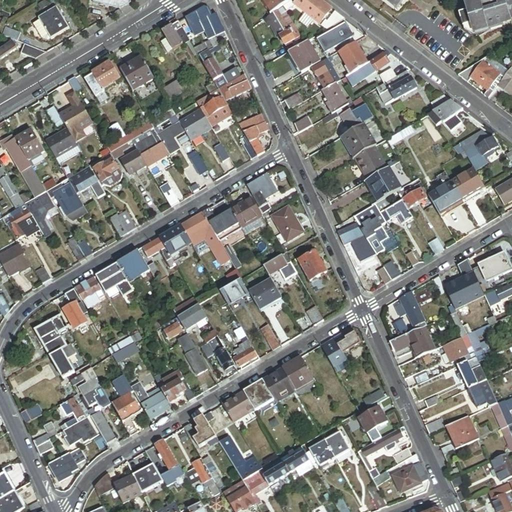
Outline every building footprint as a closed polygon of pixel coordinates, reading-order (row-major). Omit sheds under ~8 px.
[(131,3),(131,0),(94,0),(94,4),(122,9),(131,3)] [(289,3),(287,0),(262,0),(271,14),(289,3)] [(331,11),(318,0),(298,0),(294,6),(296,7),(319,26),(331,11)] [(404,0),(376,0),(392,12),(400,0),(403,0),(404,1),(404,0)] [(395,12),(404,1),(403,0),(400,0),(392,12),(393,13),(395,12)] [(511,0),(493,0),(490,5),(491,7),(487,8),(485,0),(481,0),(470,3),(473,12),(466,13),(470,28),(477,26),(479,32),(511,22),(511,0)] [(291,4),(284,8),(287,13),(296,7),(294,6),(291,4)] [(202,22),(213,17),(209,9),(204,8),(187,18),(193,29),(201,24),(203,23),(202,22)] [(58,9),(40,20),(40,21),(52,41),(71,29),(58,9)] [(285,14),(282,9),(268,19),(270,22),(279,17),(285,14)] [(295,30),(285,14),(279,17),(289,33),(295,30)] [(345,22),(335,14),(328,24),(326,23),(322,28),(326,33),(344,22),(345,22)] [(226,34),(217,15),(213,17),(202,22),(203,23),(211,41),(226,34)] [(279,17),(270,22),(280,39),(289,33),(279,17)] [(52,41),(40,21),(35,24),(44,39),(50,42),(52,41)] [(190,42),(179,22),(163,32),(167,39),(174,51),(190,42)] [(344,22),(326,33),(315,39),(318,44),(320,42),(324,49),(352,34),(347,25),(346,26),(346,25),(344,22)] [(477,26),(470,28),(471,31),(480,36),(511,26),(511,22),(479,32),(477,26)] [(22,34),(7,28),(4,35),(19,41),(22,34)] [(300,38),(295,30),(289,33),(280,39),(285,47),(294,42),(300,38)] [(229,41),(226,34),(211,41),(215,49),(229,41)] [(303,44),(300,38),(294,42),(297,48),(303,44)] [(174,51),(167,39),(162,43),(168,54),(174,51)] [(211,41),(206,44),(211,52),(215,49),(211,41)] [(232,47),(229,41),(215,49),(211,52),(209,53),(212,58),(232,47)] [(16,42),(0,52),(0,61),(21,47),(16,42)] [(297,48),(294,42),(285,47),(289,54),(304,45),(303,44),(297,48)] [(321,64),(309,43),(304,45),(289,54),(301,75),(321,64)] [(368,65),(355,43),(338,54),(351,76),(368,65)] [(38,60),(48,53),(26,44),(22,54),(38,60)] [(200,58),(209,53),(211,52),(206,44),(195,50),(198,55),(200,58)] [(212,58),(209,53),(200,58),(205,66),(214,61),(212,58)] [(368,65),(351,76),(347,78),(352,88),(377,73),(389,63),(385,58),(383,55),(368,65)] [(510,73),(489,57),(482,61),(484,63),(505,79),(510,73)] [(133,93),(155,80),(142,59),(121,72),(124,77),(133,93)] [(340,82),(327,60),(321,64),(322,65),(313,71),(325,91),(336,84),(340,82)] [(215,82),(224,77),(214,61),(205,66),(215,82)] [(482,61),(458,76),(467,83),(471,78),(484,63),(482,61)] [(124,77),(121,72),(115,62),(110,64),(92,74),(94,76),(86,81),(96,99),(105,93),(103,91),(120,81),(120,80),(124,77)] [(505,79),(484,63),(471,78),(488,91),(484,96),(489,100),(496,91),(498,88),(501,85),(500,85),(505,79)] [(241,78),(237,69),(224,77),(226,82),(217,87),(219,91),(241,78)] [(511,70),(511,71),(501,85),(498,88),(511,98),(511,97),(511,70)] [(386,84),(395,79),(391,71),(379,78),(383,86),(384,85),(386,84)] [(386,84),(387,86),(390,92),(411,80),(407,72),(395,79),(386,84)] [(233,99),(252,91),(245,76),(241,78),(219,91),(227,104),(233,101),(233,99)] [(214,82),(217,87),(226,82),(224,77),(215,82),(214,82)] [(190,89),(184,78),(164,90),(171,101),(190,89)] [(83,90),(76,79),(69,82),(72,87),(76,94),(83,90)] [(390,92),(395,101),(416,89),(411,80),(390,92)] [(218,90),(213,82),(206,86),(206,88),(203,90),(207,97),(218,90)] [(349,106),(336,84),(325,91),(322,93),(329,104),(327,105),(332,115),(349,106)] [(383,86),(376,90),(386,107),(395,101),(390,92),(387,86),(385,87),(384,85),(383,86)] [(83,105),(76,94),(72,87),(64,91),(75,110),(76,110),(82,106),(83,105)] [(498,88),(496,91),(509,101),(511,98),(498,88)] [(227,104),(219,91),(198,104),(202,111),(207,119),(217,114),(222,111),(229,107),(227,104)] [(284,103),(289,112),(303,104),(298,95),(284,103)] [(435,113),(451,103),(444,97),(430,105),(435,113)] [(365,103),(362,99),(351,106),(352,108),(353,110),(365,103)] [(464,112),(451,103),(435,113),(432,114),(450,129),(461,123),(456,117),(464,112)] [(63,120),(55,106),(47,111),(55,125),(63,120)] [(82,106),(76,110),(79,116),(86,112),(82,106)] [(352,108),(351,106),(335,115),(336,117),(352,108)] [(367,110),(354,118),(357,123),(360,122),(362,126),(373,120),(367,110)] [(176,116),(173,111),(152,123),(155,129),(160,126),(169,121),(176,116)] [(213,129),(207,119),(202,111),(181,123),(186,131),(192,142),(213,129)] [(357,123),(354,118),(350,112),(341,118),(347,128),(341,132),(344,137),(362,126),(360,122),(357,123)] [(337,119),(336,117),(335,115),(325,121),(328,125),(337,119)] [(174,138),(186,131),(181,123),(177,116),(176,116),(169,121),(173,127),(164,132),(160,126),(155,129),(171,155),(171,156),(181,150),(174,138)] [(244,134),(266,123),(263,116),(250,122),(251,124),(241,129),(244,134)] [(293,127),(299,136),(313,127),(308,118),(293,127)] [(65,124),(63,120),(55,125),(58,129),(65,124)] [(134,142),(155,129),(152,123),(151,122),(109,148),(112,154),(121,149),(134,142)] [(269,130),(266,123),(244,134),(246,137),(247,139),(269,130)] [(355,160),(376,148),(363,126),(342,139),(354,161),(355,160)] [(403,140),(414,134),(411,127),(387,141),(391,147),(403,140)] [(57,160),(79,147),(68,129),(46,142),(57,160)] [(149,168),(171,155),(155,129),(134,142),(140,152),(147,164),(149,168)] [(270,131),(269,130),(247,139),(258,157),(265,153),(258,140),(262,134),(270,131)] [(32,131),(17,140),(30,162),(45,153),(32,131)] [(489,138),(483,133),(463,145),(467,151),(489,138)] [(38,199),(48,193),(44,186),(30,162),(17,140),(15,137),(4,143),(38,199)] [(247,139),(246,137),(240,141),(252,161),(258,157),(247,139)] [(493,140),(486,144),(477,149),(483,158),(498,149),(493,140)] [(486,144),(485,142),(464,154),(475,171),(484,166),(483,158),(477,149),(486,144)] [(230,159),(222,145),(215,149),(223,163),(230,159)] [(389,169),(376,148),(355,160),(362,174),(365,172),(370,181),(389,169)] [(124,155),(121,149),(112,154),(116,160),(124,155)] [(147,164),(140,152),(122,162),(130,175),(147,164)] [(209,172),(197,152),(189,157),(201,177),(209,172)] [(116,160),(112,154),(91,167),(99,182),(102,180),(104,184),(113,178),(111,175),(121,169),(120,168),(119,168),(115,161),(116,160)] [(99,182),(91,167),(69,180),(78,195),(91,187),(100,182),(99,182)] [(26,205),(4,168),(0,170),(0,179),(18,210),(26,205)] [(112,187),(123,181),(124,175),(121,169),(111,175),(113,178),(104,184),(102,180),(99,182),(100,182),(103,187),(106,186),(112,187)] [(401,190),(389,170),(364,184),(376,205),(401,190)] [(485,189),(474,171),(451,185),(462,202),(485,189)] [(59,178),(63,184),(69,180),(66,174),(59,178)] [(278,193),(268,175),(248,187),(265,215),(273,210),(267,200),(278,193)] [(44,186),(48,193),(59,187),(55,180),(44,186)] [(511,181),(495,191),(505,207),(511,203),(511,181)] [(103,187),(100,182),(91,187),(98,200),(107,195),(103,187)] [(69,217),(85,207),(71,185),(55,194),(69,217)] [(180,204),(169,185),(161,189),(172,209),(180,204)] [(429,198),(421,185),(418,186),(426,200),(429,198)] [(439,216),(462,202),(451,185),(429,198),(439,216)] [(405,195),(402,190),(397,193),(402,202),(408,211),(426,200),(418,186),(411,191),(411,192),(405,195)] [(488,194),(485,189),(462,202),(465,207),(488,194)] [(277,198),(281,205),(294,197),(290,190),(277,198)] [(56,207),(48,193),(38,199),(26,205),(41,230),(44,236),(51,232),(50,232),(45,222),(46,219),(50,211),(56,207)] [(253,199),(232,211),(242,229),(260,219),(263,217),(253,199)] [(408,211),(402,202),(381,215),(386,224),(396,218),(400,216),(405,223),(412,219),(408,211)] [(465,207),(462,202),(439,216),(442,221),(465,207)] [(41,230),(26,205),(18,210),(12,214),(14,218),(10,221),(12,222),(9,224),(18,240),(26,236),(27,238),(41,230)] [(74,222),(89,214),(85,207),(69,217),(70,220),(74,222)] [(303,232),(289,207),(271,218),(285,242),(303,232)] [(376,214),(372,208),(354,219),(357,224),(358,224),(376,214)] [(214,218),(209,210),(203,213),(210,224),(213,222),(214,222),(214,218)] [(231,211),(214,222),(213,222),(221,236),(231,230),(239,226),(231,211)] [(137,230),(127,212),(119,217),(129,234),(137,230)] [(210,224),(203,213),(182,226),(191,242),(207,233),(219,254),(225,251),(221,244),(219,240),(210,224)] [(14,218),(12,214),(3,219),(7,225),(9,224),(12,222),(10,221),(14,218)] [(129,234),(119,217),(118,216),(110,220),(122,239),(129,234)] [(401,226),(405,223),(400,216),(396,218),(401,226)] [(54,230),(49,220),(46,219),(45,222),(50,232),(54,230)] [(260,219),(242,229),(246,236),(264,226),(260,219)] [(357,224),(354,219),(345,224),(348,229),(357,224)] [(389,241),(377,221),(371,225),(370,222),(363,227),(365,230),(363,232),(362,232),(366,239),(367,242),(375,237),(380,246),(389,241)] [(362,232),(357,224),(348,229),(338,234),(344,248),(366,239),(362,232)] [(191,242),(182,226),(161,239),(171,257),(181,251),(193,244),(191,242)] [(233,234),(231,230),(221,236),(223,240),(233,234)] [(171,257),(161,239),(144,249),(149,259),(161,252),(171,269),(177,266),(173,259),(171,257)] [(230,259),(236,270),(241,268),(226,241),(221,244),(225,251),(230,259)] [(435,257),(443,252),(437,241),(428,246),(435,257)] [(87,260),(94,256),(86,242),(79,247),(87,260)] [(194,247),(193,244),(181,251),(171,257),(173,259),(194,247)] [(32,265),(20,246),(0,258),(0,260),(4,267),(8,275),(10,278),(32,265)] [(81,264),(87,260),(79,247),(73,250),(81,264)] [(230,259),(225,251),(219,254),(224,263),(230,259)] [(148,267),(139,252),(116,265),(117,266),(127,283),(140,274),(142,277),(151,272),(148,267)] [(420,263),(414,252),(407,256),(413,267),(420,263)] [(328,273),(316,253),(300,262),(311,283),(328,273)] [(511,271),(511,269),(505,254),(479,266),(487,283),(511,271)] [(299,278),(286,255),(264,267),(269,276),(279,270),(288,285),(299,278)] [(236,270),(230,259),(224,263),(231,275),(215,284),(221,293),(242,281),(236,270)] [(154,264),(148,267),(151,272),(155,279),(161,275),(154,264)] [(116,289),(127,283),(117,266),(97,278),(107,294),(116,288),(116,289)] [(0,279),(8,275),(4,267),(0,269),(0,279)] [(52,281),(45,268),(36,273),(43,286),(52,281)] [(383,288),(391,284),(383,270),(376,275),(383,288)] [(102,292),(94,279),(76,289),(89,310),(102,302),(100,300),(105,298),(101,292),(102,292)] [(245,285),(242,281),(221,293),(229,306),(249,295),(244,286),(245,285)] [(261,313),(283,300),(281,297),(280,295),(272,281),(250,293),(261,313)] [(440,284),(439,282),(418,295),(422,302),(440,292),(443,290),(440,284)] [(133,293),(127,283),(116,289),(119,294),(123,300),(133,293)] [(447,293),(443,283),(440,284),(443,290),(440,292),(442,298),(448,296),(447,293)] [(496,290),(484,296),(490,307),(497,304),(511,296),(511,286),(497,293),(496,290)] [(452,291),(447,293),(448,296),(451,301),(453,299),(458,309),(466,306),(464,303),(473,299),(467,287),(461,290),(461,289),(453,293),(452,291)] [(110,299),(119,294),(116,289),(116,288),(107,294),(110,299)] [(89,314),(75,290),(66,296),(71,304),(72,304),(73,306),(77,304),(88,323),(90,322),(86,316),(89,314)] [(9,308),(0,293),(0,292),(0,310),(5,320),(10,313),(9,308)] [(418,309),(412,294),(400,301),(402,306),(407,317),(413,330),(425,324),(424,321),(418,309)] [(178,319),(200,306),(196,299),(174,312),(178,319)] [(77,304),(73,306),(65,311),(76,330),(88,323),(77,304)] [(207,319),(200,306),(178,319),(181,323),(186,332),(207,319)] [(407,317),(402,306),(395,309),(401,320),(407,317)] [(424,306),(418,309),(424,321),(430,318),(424,306)] [(469,313),(466,306),(458,309),(461,317),(469,313)] [(315,327),(325,322),(317,308),(307,314),(315,327)] [(69,329),(62,317),(36,332),(42,341),(45,348),(51,357),(63,351),(67,348),(60,334),(69,329)] [(181,323),(178,319),(161,329),(164,333),(162,334),(166,340),(168,339),(169,341),(183,333),(178,325),(181,323)] [(402,322),(395,325),(401,339),(409,336),(408,332),(407,332),(402,322)] [(275,352),(282,348),(269,326),(262,330),(275,352)] [(489,327),(474,334),(477,339),(492,332),(489,327)] [(430,337),(426,328),(412,335),(409,336),(401,339),(391,344),(395,353),(419,343),(425,356),(441,349),(434,335),(430,337)] [(242,329),(235,333),(240,341),(246,337),(242,329)] [(352,329),(334,339),(343,356),(362,345),(352,329)] [(203,338),(207,345),(219,339),(215,332),(203,338)] [(135,344),(143,340),(139,334),(132,338),(135,344)] [(477,339),(474,334),(467,337),(472,347),(477,359),(484,356),(480,346),(477,339)] [(178,341),(187,355),(196,349),(188,335),(178,341)] [(472,347),(467,337),(463,338),(468,349),(472,347)] [(113,357),(135,344),(132,338),(110,351),(113,357)] [(215,355),(225,349),(219,339),(207,345),(202,348),(209,360),(214,357),(213,356),(215,355)] [(343,356),(334,339),(322,347),(334,368),(347,361),(343,356)] [(461,340),(445,347),(452,364),(455,362),(469,356),(461,340)] [(249,342),(241,346),(242,348),(240,349),(243,355),(235,360),(240,368),(258,358),(253,350),(254,350),(249,342)] [(480,346),(484,356),(491,353),(486,343),(480,346)] [(139,351),(135,344),(113,357),(117,364),(139,351)] [(76,355),(71,346),(67,348),(63,351),(68,360),(76,355)] [(199,376),(208,370),(196,349),(187,355),(199,376)] [(235,376),(239,373),(225,349),(215,355),(226,372),(227,372),(228,375),(233,372),(235,376)] [(63,351),(51,357),(64,380),(76,374),(68,360),(63,351)] [(469,356),(455,362),(458,368),(467,364),(471,362),(469,356)] [(316,382),(302,359),(289,366),(291,369),(285,373),(297,393),(316,382)] [(479,364),(477,359),(471,362),(467,364),(471,372),(481,368),(479,364)] [(471,372),(467,364),(458,368),(468,391),(478,387),(471,372)] [(90,366),(77,374),(79,378),(93,370),(90,366)] [(481,368),(471,372),(478,387),(488,383),(481,368)] [(103,387),(93,370),(79,378),(72,382),(74,387),(85,381),(87,384),(79,389),(84,397),(90,407),(98,403),(95,398),(99,396),(96,391),(103,387)] [(297,393),(285,373),(283,370),(264,382),(275,401),(278,405),(297,393)] [(185,380),(181,373),(164,383),(167,388),(170,386),(171,388),(185,380)] [(415,379),(418,387),(430,381),(427,374),(415,379)] [(134,392),(126,378),(114,384),(123,399),(133,393),(134,392)] [(189,403),(196,399),(185,380),(171,388),(170,386),(167,388),(164,383),(159,385),(170,405),(178,400),(176,398),(184,394),(189,403)] [(275,401),(264,382),(245,393),(255,411),(256,413),(275,401)] [(492,392),(488,383),(478,387),(482,397),(492,392)] [(482,397),(478,387),(468,391),(478,412),(487,408),(482,397)] [(140,402),(151,421),(170,409),(159,390),(140,402)] [(381,392),(375,396),(379,403),(386,400),(381,392)] [(498,404),(492,392),(482,397),(487,408),(478,412),(478,413),(491,407),(498,404)] [(123,399),(113,405),(124,424),(136,417),(138,418),(143,415),(143,412),(144,412),(133,393),(123,399)] [(255,411),(245,393),(223,406),(234,424),(255,411)] [(81,399),(79,395),(74,398),(75,399),(68,403),(75,414),(78,420),(76,422),(75,420),(65,425),(66,426),(68,430),(89,418),(91,417),(87,409),(81,399)] [(364,402),(368,410),(373,407),(378,404),(379,403),(375,396),(364,402)] [(90,407),(84,397),(81,399),(87,409),(90,407)] [(426,403),(429,410),(440,404),(437,398),(426,403)] [(178,400),(170,405),(173,409),(183,404),(180,399),(178,400)] [(275,401),(256,413),(258,416),(278,405),(275,401)] [(511,425),(511,420),(503,402),(498,404),(508,427),(511,425)] [(75,414),(68,403),(61,407),(67,418),(75,414)] [(491,407),(502,430),(508,427),(498,404),(491,407)] [(38,405),(21,414),(28,425),(44,415),(38,405)] [(341,425),(360,414),(355,405),(336,416),(341,425)] [(380,409),(376,411),(360,420),(369,435),(389,424),(380,409)] [(103,437),(108,446),(117,440),(101,412),(92,418),(103,437)] [(217,439),(204,417),(195,423),(200,431),(198,432),(200,437),(195,440),(200,449),(217,439)] [(89,418),(68,430),(65,432),(68,437),(66,438),(71,447),(83,440),(85,444),(90,441),(91,441),(100,436),(89,418)] [(467,447),(479,441),(468,418),(449,428),(456,443),(442,449),(446,457),(465,448),(467,447)] [(442,420),(426,428),(430,437),(446,429),(442,420)] [(51,423),(44,428),(48,434),(55,430),(51,423)] [(132,437),(140,433),(134,423),(126,427),(132,437)] [(196,436),(190,426),(184,429),(190,439),(196,436)] [(511,435),(508,427),(502,430),(511,452),(511,435)] [(59,436),(55,430),(48,434),(48,435),(49,434),(52,440),(59,436)] [(405,438),(401,430),(362,452),(366,459),(367,459),(386,449),(389,454),(396,450),(396,446),(397,445),(396,443),(399,442),(405,438)] [(48,435),(34,443),(37,449),(50,441),(52,440),(49,434),(48,435)] [(341,434),(326,442),(336,460),(350,452),(351,452),(346,442),(344,439),(341,434)] [(101,450),(108,446),(103,437),(96,441),(101,450)] [(220,444),(241,477),(248,473),(227,440),(220,444)] [(50,441),(37,449),(41,456),(54,449),(50,441)] [(181,470),(164,441),(156,446),(161,455),(159,457),(162,462),(164,460),(173,475),(181,470)] [(336,460),(326,442),(311,451),(318,464),(321,469),(322,469),(336,460)] [(256,468),(261,465),(260,465),(248,445),(243,448),(242,455),(246,462),(251,459),(256,468)] [(307,453),(304,447),(283,459),(292,474),(312,462),(307,453)] [(465,448),(446,457),(450,466),(470,457),(467,451),(465,448)] [(81,449),(51,466),(61,484),(73,477),(72,474),(79,470),(77,467),(87,460),(81,449)] [(405,463),(413,458),(408,450),(393,459),(398,467),(405,463)] [(318,464),(311,451),(307,453),(312,462),(314,466),(318,464)] [(206,452),(200,455),(203,460),(207,467),(213,463),(206,452)] [(336,460),(339,465),(353,457),(350,452),(336,460)] [(362,452),(358,454),(374,481),(381,477),(376,470),(374,471),(367,459),(366,459),(362,452)] [(264,471),(281,461),(277,454),(260,465),(261,465),(264,471)] [(421,464),(417,456),(413,458),(405,463),(409,470),(414,467),(421,464)] [(511,480),(511,468),(507,458),(502,460),(511,480)] [(292,474),(283,459),(281,461),(264,471),(272,486),(292,474)] [(214,484),(216,483),(207,467),(203,460),(192,466),(195,471),(192,473),(194,478),(199,475),(203,483),(207,489),(210,487),(216,497),(221,494),(214,484)] [(324,473),(339,465),(336,460),(322,469),(324,473)] [(501,485),(511,480),(502,460),(492,464),(495,472),(498,477),(501,485)] [(264,471),(261,465),(256,468),(248,473),(241,477),(245,482),(264,471)] [(164,483),(154,466),(134,477),(143,495),(164,483)] [(422,485),(414,467),(409,470),(393,477),(402,494),(422,485)] [(459,470),(448,475),(451,482),(462,477),(459,470)] [(272,486),(264,471),(245,482),(243,483),(251,496),(253,495),(254,497),(256,496),(272,487),(272,486)] [(194,478),(192,473),(186,476),(194,489),(203,483),(199,475),(194,478)] [(381,477),(374,481),(377,487),(390,480),(387,474),(381,477)] [(0,501),(16,493),(6,475),(0,478),(0,501)] [(115,487),(109,475),(107,476),(105,478),(99,484),(96,488),(99,495),(115,487)] [(143,496),(143,495),(134,477),(115,487),(124,506),(143,496)] [(466,485),(462,477),(451,482),(455,491),(466,485)] [(511,492),(511,488),(509,482),(488,492),(492,501),(505,494),(506,495),(511,492)] [(251,496),(243,483),(225,494),(233,507),(235,511),(237,511),(243,509),(245,511),(256,505),(251,496)] [(389,508),(380,492),(372,497),(380,511),(389,508)] [(0,511),(21,511),(26,510),(16,493),(0,501),(0,511)] [(461,505),(468,502),(464,493),(457,496),(461,505)] [(505,494),(492,501),(497,511),(511,511),(511,508),(506,495),(505,494)] [(253,495),(251,496),(256,505),(258,507),(261,505),(256,496),(254,497),(253,495)] [(341,511),(349,511),(342,500),(336,503),(341,511)] [(36,511),(42,509),(39,503),(30,508),(31,511),(36,511)] [(207,511),(202,503),(184,511),(207,511)]
